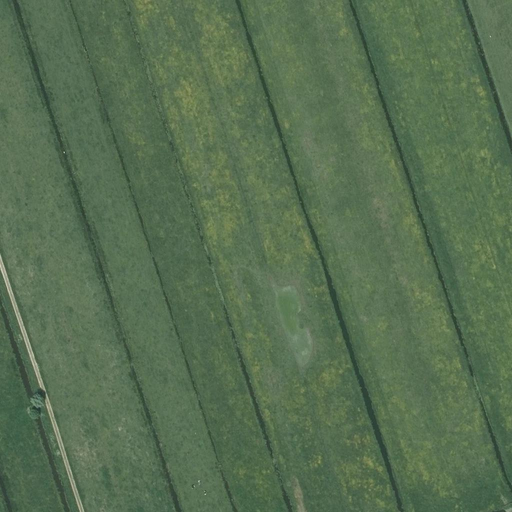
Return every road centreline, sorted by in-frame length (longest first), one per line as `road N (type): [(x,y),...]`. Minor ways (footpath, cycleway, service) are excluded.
road 1 (track): [(271,48),(509,511)]
road 2 (track): [(0,255),(82,511)]
